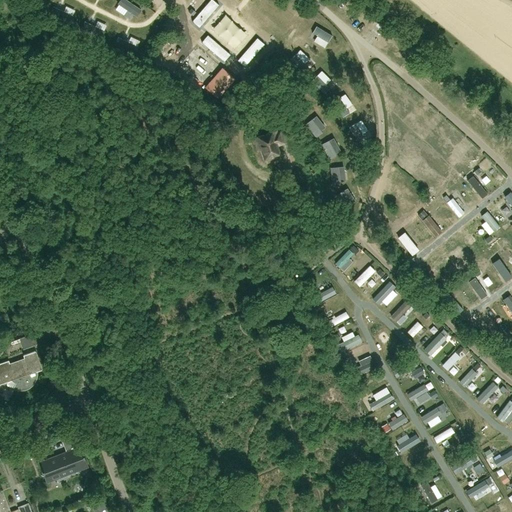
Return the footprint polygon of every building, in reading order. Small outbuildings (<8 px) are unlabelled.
[(194,0),(210,18),(221,8),(213,0),(194,0)] [(67,19),(79,24),(82,16),(76,14),(79,7),(73,5),(67,19)] [(341,18),(348,11),(343,6),(336,13),(341,18)] [(199,45),(219,61),(229,48),(250,65),(265,48),(245,31),(248,26),(229,10),(199,45)] [(87,32),(94,15),(89,13),(82,29),(87,32)] [(275,23),(281,28),(287,21),(280,16),(275,23)] [(180,17),(173,24),(188,39),(195,32),(180,17)] [(105,18),(97,39),(103,42),(112,21),(105,18)] [(382,57),(397,39),(391,33),(375,51),(382,57)] [(401,54),(405,50),(398,42),(393,46),(401,54)] [(406,53),(398,62),(404,67),(412,58),(406,53)] [(166,64),(193,77),(197,68),(170,56),(166,64)] [(218,99),(235,79),(222,68),(205,88),(218,99)] [(414,124),(428,109),(423,104),(409,119),(414,124)] [(393,105),(384,106),(386,122),(395,121),(393,105)] [(427,137),(442,120),(437,115),(421,132),(427,137)] [(448,127),(439,140),(446,145),(455,132),(448,127)] [(279,154),(276,145),(283,143),(279,131),(277,132),(276,130),(254,138),(258,151),(262,149),(265,159),(279,154)] [(451,158),(458,164),(472,148),(465,142),(451,158)] [(402,169),(412,159),(407,154),(397,163),(402,169)] [(405,173),(413,179),(424,162),(417,157),(405,173)] [(485,160),(472,174),(477,179),(490,165),(485,160)] [(418,189),(440,188),(439,181),(417,182),(418,189)] [(498,205),(511,197),(511,192),(511,191),(495,200),(498,205)] [(431,211),(448,211),(448,203),(431,203),(431,211)] [(359,250),(353,245),(350,249),(355,254),(359,250)] [(458,249),(452,253),(456,258),(461,254),(458,249)] [(349,275),(368,260),(361,251),(342,266),(349,275)] [(451,269),(467,261),(464,255),(447,263),(451,269)] [(482,288),(492,279),(479,265),(469,274),(482,288)] [(430,282),(435,287),(444,277),(439,272),(430,282)] [(326,281),(319,287),(322,291),(329,286),(326,281)] [(378,295),(382,300),(397,286),(392,282),(378,295)] [(315,293),(311,287),(306,290),(310,296),(315,293)] [(316,301),(322,315),(329,312),(326,305),(338,299),(335,293),(316,301)] [(396,313),(406,302),(401,297),(390,307),(396,313)] [(448,305),(446,311),(456,314),(458,308),(448,305)] [(408,327),(423,315),(417,308),(402,320),(408,327)] [(344,310),(327,319),(330,326),(348,317),(344,310)] [(433,321),(430,318),(416,331),(422,338),(435,326),(431,322),(433,321)] [(439,353),(445,348),(441,343),(447,338),(442,333),(430,343),(439,353)] [(37,344),(32,334),(11,342),(12,345),(20,342),(23,349),(37,344)] [(331,337),(334,343),(339,340),(336,334),(331,337)] [(358,338),(352,341),(354,346),(360,344),(358,338)] [(345,362),(367,351),(363,344),(342,356),(345,362)] [(8,360),(0,363),(0,384),(11,380),(15,383),(13,388),(15,389),(18,389),(20,390),(23,389),(26,389),(28,388),(31,386),(33,384),(34,382),(36,380),(37,377),(37,374),(37,372),(41,370),(35,351),(23,355),(24,358),(25,361),(10,366),(9,363),(8,360)] [(469,355),(456,369),(461,374),(474,360),(469,355)] [(371,363),(357,370),(359,375),(373,368),(371,363)] [(419,368),(414,371),(417,377),(422,374),(419,368)] [(382,381),(374,385),(377,390),(385,386),(382,381)] [(369,407),(390,395),(387,388),(365,400),(369,407)] [(435,390),(430,393),(434,399),(438,396),(435,390)] [(444,403),(438,406),(441,411),(447,408),(444,403)] [(396,408),(378,414),(380,420),(398,413),(396,408)] [(403,422),(389,429),(392,435),(406,428),(403,422)] [(387,424),(382,427),(384,432),(390,430),(387,424)] [(67,453),(54,458),(50,459),(50,458),(39,463),(46,481),(68,473),(68,474),(70,473),(69,472),(88,465),(80,446),(77,447),(71,431),(60,436),(67,453)] [(489,449),(484,452),(488,459),(493,456),(489,449)] [(466,480),(473,476),(461,459),(454,463),(466,480)] [(411,477),(421,464),(416,460),(406,473),(411,477)] [(446,468),(439,473),(450,489),(457,485),(446,468)] [(504,475),(499,477),(503,483),(507,481),(504,475)] [(434,480),(427,483),(435,499),(442,495),(434,480)] [(71,483),(70,492),(78,493),(79,485),(71,483)] [(418,488),(413,491),(417,497),(421,494),(418,488)] [(8,511),(1,492),(0,492),(0,511),(8,511)] [(96,511),(106,508),(101,494),(89,499),(94,511),(96,511)] [(31,511),(28,503),(18,507),(19,511),(31,511)]
